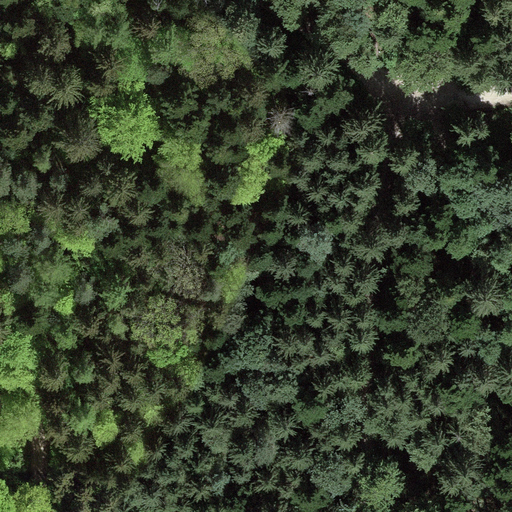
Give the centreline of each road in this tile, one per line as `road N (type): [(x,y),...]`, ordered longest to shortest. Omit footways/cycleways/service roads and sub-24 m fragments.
road 1 (track): [(397,94),(386,129),(370,511)]
road 2 (track): [(0,298),(15,333),(34,511)]
road 3 (track): [(397,94),(458,142),(511,214)]
road 4 (track): [(274,0),(397,94)]
